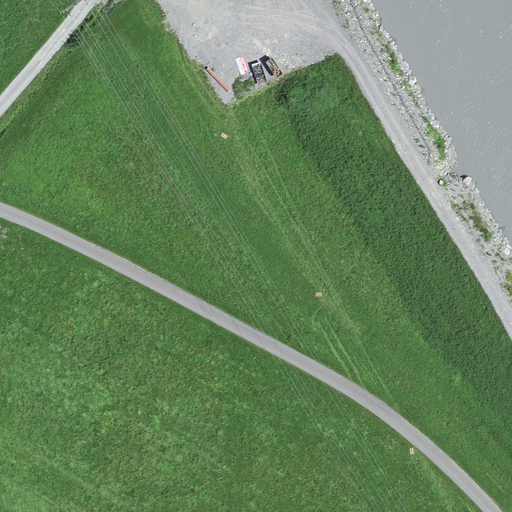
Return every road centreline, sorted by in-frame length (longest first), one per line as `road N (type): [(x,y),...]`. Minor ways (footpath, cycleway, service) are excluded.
road 1 (unclassified): [(493,511),(370,401),(0,210)]
road 2 (track): [(80,0),(0,103)]
